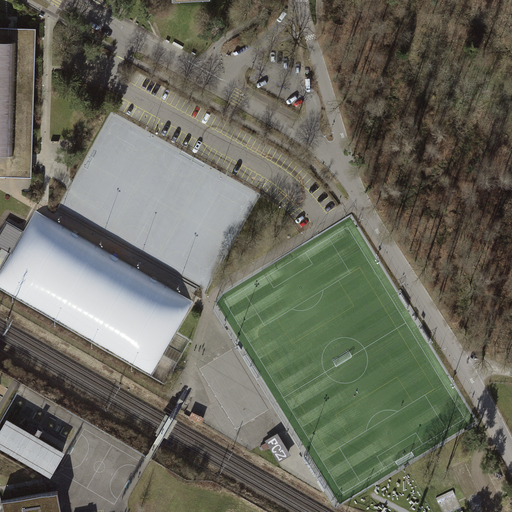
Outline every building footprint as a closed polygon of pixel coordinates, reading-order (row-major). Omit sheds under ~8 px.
[(0,170),(24,171),(24,164),(22,164),(22,153),(30,154),(33,28),(0,26),(0,170)] [(190,412),(187,417),(199,424),(202,418),(190,412)] [(62,454),(6,420),(0,430),(0,442),(51,472),(62,454)] [(277,459),(289,451),(276,431),(264,439),(277,459)] [(60,511),(61,511),(57,490),(1,500),(3,511),(60,511)]
